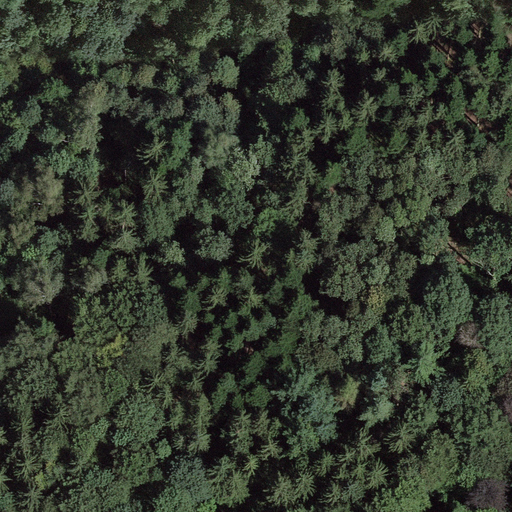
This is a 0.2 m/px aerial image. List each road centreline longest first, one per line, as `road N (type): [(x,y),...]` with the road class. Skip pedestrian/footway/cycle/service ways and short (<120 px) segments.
road 1 (track): [(201,511),(511,330)]
road 2 (track): [(0,136),(199,0)]
road 3 (track): [(452,365),(469,449),(454,511)]
